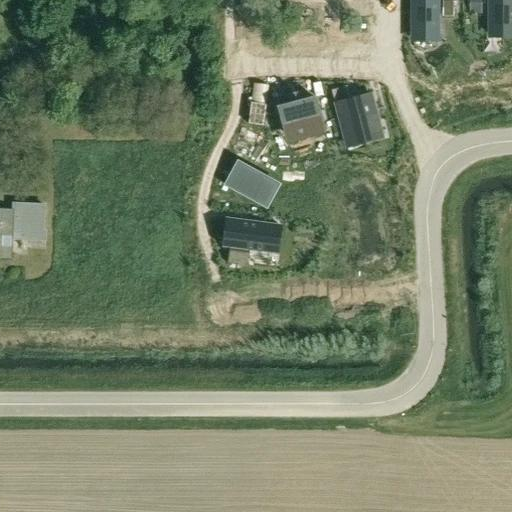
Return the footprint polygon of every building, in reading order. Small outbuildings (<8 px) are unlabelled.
[(511,0),(490,0),(491,39),(511,38),(511,0)] [(435,1),(414,1),(414,40),(435,40),(435,1)] [(346,88),(332,91),(335,101),(349,98),(346,88)] [(287,105),(278,108),(285,133),(321,124),(314,98),(305,101),(302,91),(285,96),(287,105)] [(370,96),(337,105),(348,146),(381,137),(370,96)] [(251,104),(249,124),(263,126),(266,105),(251,104)] [(239,163),(227,185),(258,202),(271,179),(239,163)] [(0,258),(10,259),(12,237),(42,239),(44,207),(14,205),(14,211),(0,209),(0,258)] [(275,225),(226,218),(223,246),(229,247),(227,264),(247,267),(249,250),(271,253),(275,225)]
